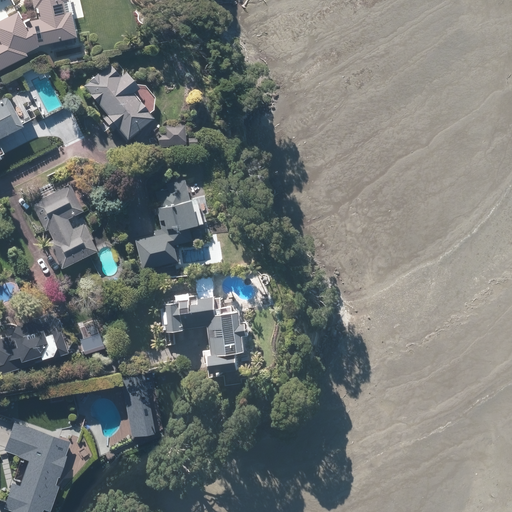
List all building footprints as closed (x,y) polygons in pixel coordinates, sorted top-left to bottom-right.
[(29,0),(35,21),(22,24),(15,12),(0,20),(0,69),(21,59),(19,56),(34,48),(70,40),(60,0),(29,0)] [(78,88),(121,141),(148,119),(135,102),(140,98),(121,74),(115,79),(105,66),(78,88)] [(5,98),(0,100),(0,137),(20,128),(5,98)] [(188,124),(167,125),(167,130),(161,130),(162,146),(172,145),(172,143),(190,142),(190,145),(200,144),(200,136),(189,137),(188,124)] [(156,235),(138,239),(144,267),(182,259),(178,243),(197,239),(194,224),(205,222),(199,196),(192,198),(188,178),(170,182),(171,188),(155,191),(163,228),(155,230),(156,235)] [(66,186),(29,205),(47,242),(43,243),(56,270),(92,252),(79,225),(69,230),(64,221),(79,213),(66,186)] [(222,294),(171,301),(175,328),(215,322),(222,369),(248,365),(246,346),(254,345),(252,333),(257,332),(255,320),(250,321),(248,308),(225,311),(222,294)] [(7,337),(0,338),(0,374),(62,355),(55,332),(51,334),(49,328),(40,324),(33,326),(27,322),(12,326),(7,337)] [(124,374),(133,423),(159,419),(150,369),(124,374)] [(41,511),(66,443),(13,425),(3,453),(24,461),(15,488),(5,485),(0,500),(0,507),(7,510),(6,511),(41,511)]
